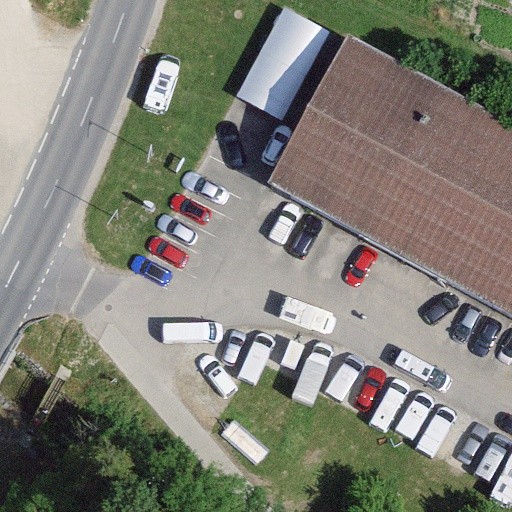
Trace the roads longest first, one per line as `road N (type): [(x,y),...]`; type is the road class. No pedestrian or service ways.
road 1 (unclassified): [(29,251),(259,511)]
road 2 (tertiary): [(131,0),(29,251)]
